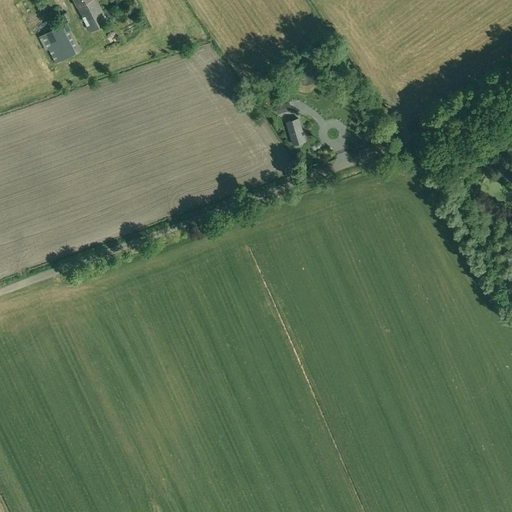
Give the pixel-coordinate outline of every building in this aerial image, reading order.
[(73,0),(77,7),(89,31),(108,22),(96,0),(73,0)] [(64,23),(67,22),(71,19),(67,12),(60,15),(64,23)] [(41,35),(55,63),(81,50),(67,22),(64,23),(41,35)] [(287,122),(293,145),(305,142),(299,119),(287,122)] [(460,175),(463,170),(456,166),(453,171),(460,175)]
